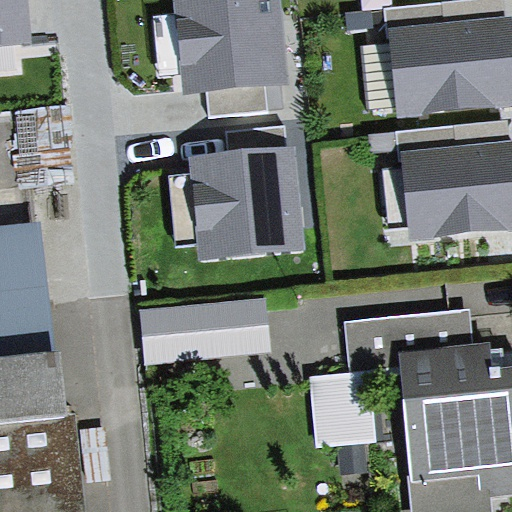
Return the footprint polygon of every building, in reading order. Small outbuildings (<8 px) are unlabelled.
[(25,0),(0,0),(0,46),(29,44),(25,0)] [(279,0),(176,0),(178,15),(156,17),(162,73),(185,71),(186,89),(209,87),(281,80),(287,80),(279,0)] [(389,31),(504,18),(502,0),(478,0),(386,10),(389,31)] [(511,105),(511,19),(511,18),(504,18),(389,31),(398,118),(511,105)] [(281,80),(209,87),(212,117),(284,109),(281,80)] [(400,152),(510,141),(508,119),(398,130),(400,152)] [(226,131),(228,152),(286,146),(284,125),(226,131)] [(511,233),(511,140),(510,141),(400,152),(409,242),(511,233)] [(228,152),(192,157),(194,176),(172,179),(179,245),(202,242),(204,258),(307,246),(295,146),(286,146),(228,152)] [(0,511),(83,511),(73,416),(64,417),(41,217),(0,221),(0,511)] [(143,313),(148,366),(273,354),(268,302),(143,313)] [(351,374),(402,369),(400,352),(473,344),(470,311),(346,325),(351,374)] [(473,344),(400,352),(402,369),(416,511),(490,511),(489,492),(511,489),(511,367),(491,370),(488,343),(473,344)]
